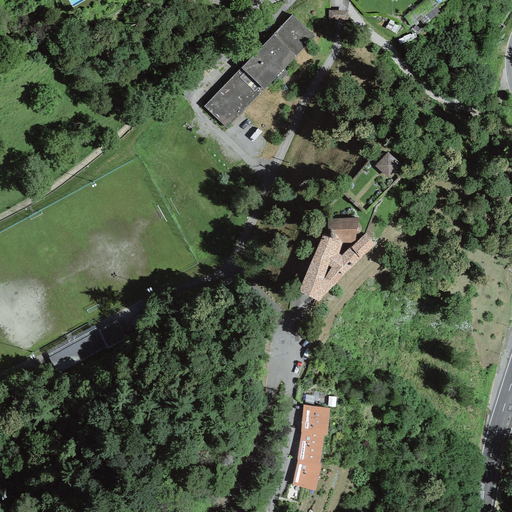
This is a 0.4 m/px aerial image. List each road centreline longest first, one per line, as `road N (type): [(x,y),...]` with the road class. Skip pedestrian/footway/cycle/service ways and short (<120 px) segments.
road 1 (residential): [(225,511),(244,485),(266,380),(272,369),(289,367)]
road 2 (residential): [(289,367),(288,433),(268,511)]
road 3 (tertiary): [(483,511),(511,390)]
